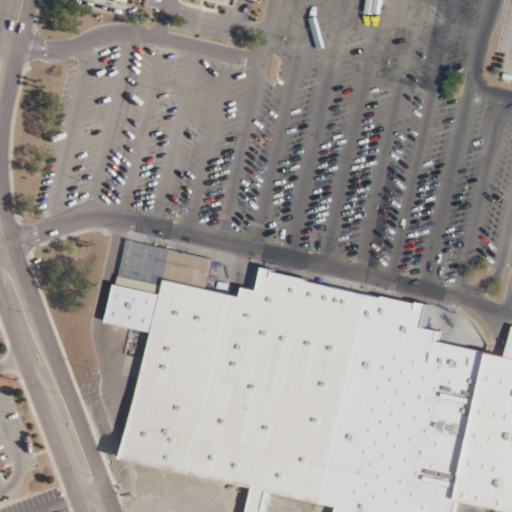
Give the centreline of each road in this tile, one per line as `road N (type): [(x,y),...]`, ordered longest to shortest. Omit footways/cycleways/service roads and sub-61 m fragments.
road 1 (tertiary): [(115,511),(1,207),(3,103),(28,0)]
road 2 (tertiary): [(0,0),(25,357),(83,511)]
